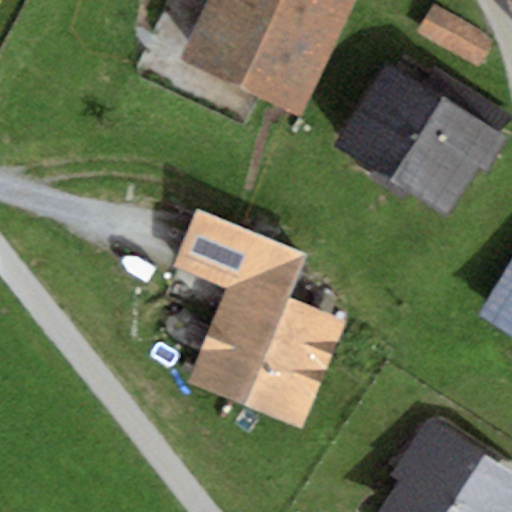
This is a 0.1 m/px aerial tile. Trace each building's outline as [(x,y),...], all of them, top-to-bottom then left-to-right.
[(352,0),(205,0),(180,52),(298,111),(352,0)] [(495,39),(434,5),(418,34),(479,68),(495,39)] [(488,173),(510,139),(501,133),(424,84),(385,60),(330,146),(446,221),(480,168),(488,173)] [(434,69),(424,84),(501,133),(511,117),(434,69)] [(308,254),(196,208),(172,266),(229,289),(191,382),(305,428),(349,319),(291,296),(308,254)] [(511,259),(480,313),(511,332),(511,259)] [(511,511),(511,471),(427,416),(389,475),(397,481),(376,511),(511,511)]
